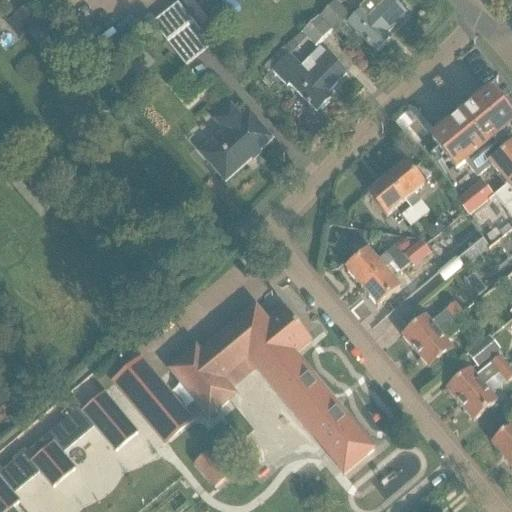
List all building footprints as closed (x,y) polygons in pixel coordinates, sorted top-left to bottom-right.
[(361,13),(348,26),(376,53),(389,40),(386,36),(405,16),(388,0),(369,0),(359,11),(361,13)] [(320,19),(334,33),(350,17),(337,3),(320,19)] [(211,47),(183,11),(179,5),(154,24),(175,52),(186,66),(211,47)] [(43,24),(28,6),(15,17),(31,35),(43,24)] [(316,49),(332,34),(317,19),(302,35),(301,34),(284,50),(283,49),(264,69),(271,76),(273,74),(287,89),(289,87),(316,114),(330,99),(327,96),(346,77),(327,59),(327,58),(319,51),(300,70),(290,59),(308,40),(316,49)] [(511,147),(501,134),(511,124),(511,121),(490,96),(432,144),(455,172),(464,165),(476,180),(491,168),(507,187),(508,188),(511,184),(511,147)] [(117,104),(104,101),(101,114),(114,117),(117,104)] [(225,184),(272,143),(249,117),(243,123),(230,108),(214,123),(229,140),(205,162),(225,184)] [(59,203),(25,163),(5,180),(40,220),(59,203)] [(386,181),(420,222),(428,214),(420,205),(414,197),(424,189),(405,166),(386,181)] [(411,229),(420,222),(386,181),(368,197),(386,219),(396,212),(402,219),(411,229)] [(469,219),(494,198),(481,183),(456,203),(469,219)] [(511,184),(508,188),(507,187),(494,198),(504,210),(511,219),(511,184)] [(437,220),(427,229),(435,237),(445,229),(437,220)] [(495,231),(486,238),(491,245),(500,238),(495,231)] [(369,236),(353,233),(351,246),(367,249),(369,236)] [(454,240),(448,233),(437,242),(443,250),(454,240)] [(488,250),(475,234),(450,255),(462,270),(488,250)] [(401,242),(397,245),(396,245),(396,251),(399,255),(405,255),(409,251),(410,246),(406,242),(401,242)] [(405,255),(403,257),(413,269),(430,256),(419,243),(409,251),(405,255)] [(346,273),(361,291),(384,272),(392,266),(402,258),(399,255),(396,251),(394,249),(377,264),(369,254),(346,273)] [(402,258),(392,266),(400,275),(409,266),(402,258)] [(445,270),(438,261),(423,274),(430,282),(445,270)] [(384,272),(361,291),(377,310),(400,291),(384,272)] [(473,275),(463,284),(476,300),(487,291),(473,275)] [(446,313),(454,322),(463,315),(454,306),(446,313)] [(374,452),(336,406),(295,357),(311,343),(283,311),(267,324),(256,310),(201,356),(196,350),(169,373),(209,420),(236,398),(231,392),(255,371),(344,477),(374,452)] [(462,332),(471,325),(463,315),(454,322),(462,332)] [(415,355),(439,335),(426,319),(402,339),(415,355)] [(454,322),(439,335),(447,345),(462,332),(454,322)] [(447,345),(439,335),(415,355),(428,371),(452,351),(447,345)] [(499,351),(488,338),(466,356),(477,370),(499,351)] [(460,408),(484,388),(484,389),(499,376),(507,369),(499,359),(491,366),(491,367),(476,379),(470,373),(447,392),(460,408)] [(511,381),(511,374),(507,369),(499,376),(507,386),(511,381)] [(497,404),(484,389),(484,388),(460,408),(473,424),(497,404)] [(0,511),(10,511),(12,510),(19,505),(14,499),(16,498),(13,495),(40,474),(53,490),(75,472),(62,458),(64,456),(63,455),(94,428),(116,454),(137,436),(133,431),(134,430),(132,428),(131,429),(110,404),(110,401),(109,402),(104,397),(84,414),(74,402),(66,408),(74,417),(27,457),(24,454),(14,462),(15,464),(3,474),(0,471),(0,511)] [(505,462),(511,456),(511,428),(491,445),(505,462)] [(207,456),(194,467),(215,492),(228,480),(207,456)] [(213,495),(205,486),(198,477),(195,480),(185,467),(178,473),(195,494),(196,493),(204,503),(213,495)]
